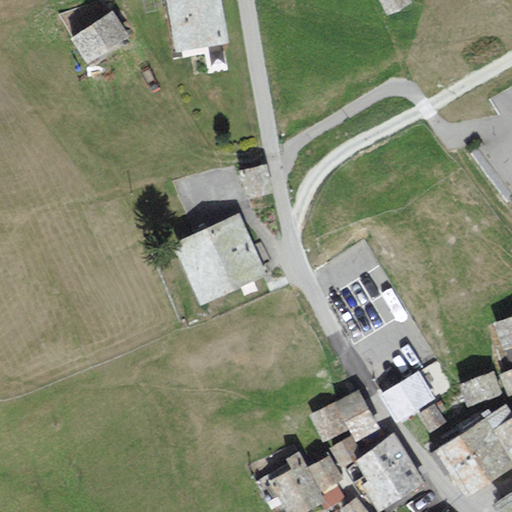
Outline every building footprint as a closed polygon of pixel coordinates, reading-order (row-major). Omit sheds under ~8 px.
[(162,0),(173,54),(229,43),(221,0),(162,0)] [(377,0),(382,9),(404,0),(377,0)] [(81,60),(120,42),(110,21),(71,39),(81,60)] [(243,195),(267,189),(261,166),(237,173),(243,195)] [(237,215),(169,250),(200,309),(268,274),(237,215)] [(511,317),(492,325),(507,363),(511,360),(511,317)] [(511,371),(500,377),(509,396),(511,394),(511,371)] [(493,374),(460,386),(467,406),(500,394),(493,374)] [(418,376),(384,398),(398,420),(432,398),(418,376)] [(355,442),(377,430),(359,398),(338,409),(355,442)] [(447,407),(442,399),(434,404),(439,412),(447,407)] [(511,412),(507,405),(480,422),(489,436),(511,420),(511,412)] [(347,435),(333,406),(312,416),(327,445),(347,435)] [(434,408),(419,418),(430,436),(445,427),(434,408)] [(511,420),(489,436),(511,470),(511,469),(511,420)] [(489,436),(480,422),(428,456),(458,504),(511,470),(489,436)] [(349,469),(376,511),(379,511),(423,485),(395,440),(349,469)] [(348,441),(332,451),(342,467),(358,457),(348,441)] [(326,459),(307,469),(320,494),(339,483),(326,459)] [(269,482),(284,511),(300,511),(321,502),(301,465),(269,482)] [(511,511),(511,496),(488,511),(511,511)] [(343,511),(368,511),(359,499),(342,511),(343,511)]
